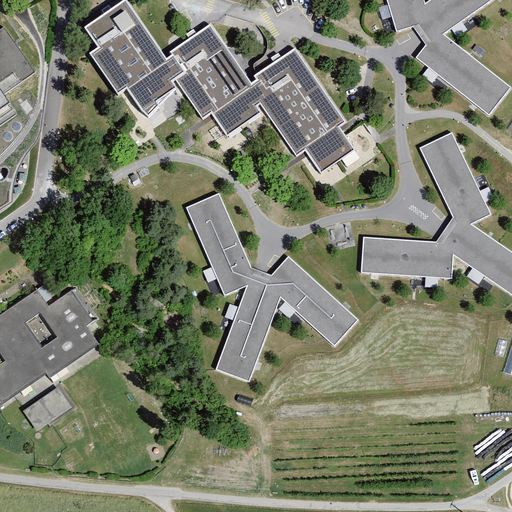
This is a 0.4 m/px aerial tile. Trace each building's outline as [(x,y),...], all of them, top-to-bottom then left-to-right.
[(122,91),(130,86),(145,106),(151,112),(160,103),(157,99),(177,86),(174,80),(178,78),(188,71),(176,54),(169,59),(128,0),(126,0),(89,26),(103,46),(94,51),(122,91)] [(424,0),(388,0),(399,33),(414,29),(421,37),(428,48),(418,60),(490,117),(511,90),(511,89),(445,37),(496,0),(435,0),(427,6),(424,0)] [(50,25),(38,6),(20,18),(33,37),(50,25)] [(0,124),(19,112),(6,92),(36,71),(5,26),(0,29),(0,124)] [(252,85),(211,26),(174,51),(176,54),(188,71),(178,78),(205,117),(214,110),(230,133),(261,111),(257,105),(263,101),(252,85)] [(342,130),(339,125),(346,120),(297,48),(258,75),(261,79),(252,85),(263,101),(299,153),(307,147),(324,172),(356,149),(342,130)] [(438,241),(366,238),(364,273),(454,277),(455,253),(511,292),(511,249),(473,223),(493,213),(454,132),(422,147),(455,216),(446,230),(438,241)] [(273,275),(253,268),(220,194),(188,208),(227,295),(249,286),(219,368),(252,380),(282,297),(336,345),(359,319),(290,257),(273,275)] [(52,305),(40,288),(0,314),(0,406),(0,407),(47,377),(51,380),(56,388),(107,354),(90,329),(100,323),(77,288),(52,305)] [(61,388),(25,412),(39,432),(74,408),(61,388)]
